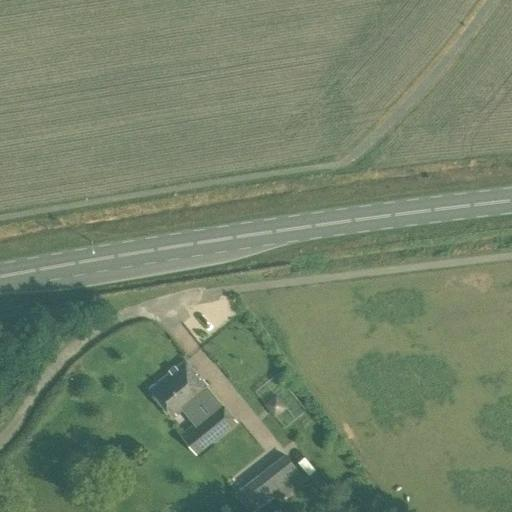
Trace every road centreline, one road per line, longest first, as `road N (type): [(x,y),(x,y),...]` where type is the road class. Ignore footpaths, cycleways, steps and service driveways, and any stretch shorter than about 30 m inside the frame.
road 1 (primary): [(0,279),(511,204)]
road 2 (unclassified): [(0,441),(87,339),(169,299),(227,291)]
road 3 (unclassified): [(342,165),(491,0)]
